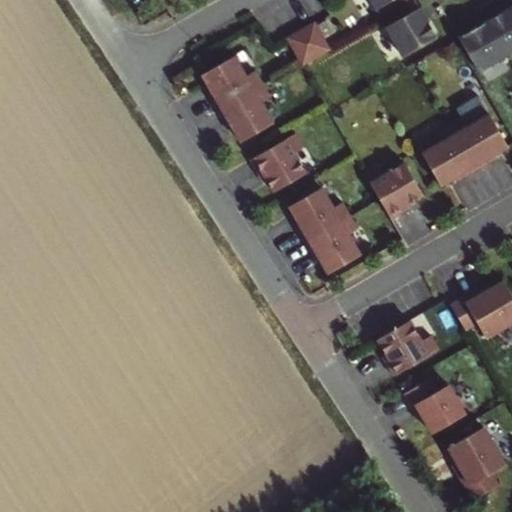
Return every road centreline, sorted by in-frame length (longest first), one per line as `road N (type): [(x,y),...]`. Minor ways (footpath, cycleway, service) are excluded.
road 1 (residential): [(305,331),(131,67)]
road 2 (residential): [(305,331),(511,211)]
road 3 (residential): [(428,511),(305,331)]
road 4 (residential): [(247,0),(131,67)]
